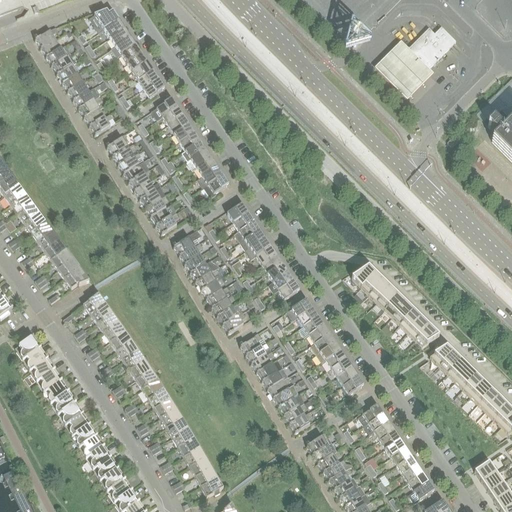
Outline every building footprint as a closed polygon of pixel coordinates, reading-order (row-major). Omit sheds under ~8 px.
[(93,18),(103,32),(118,22),(112,14),(108,16),(106,13),(94,18),(93,18)] [(103,32),(108,41),(124,30),(121,26),(119,21),(118,21),(118,22),(103,32)] [(124,30),(108,41),(114,49),(129,39),(126,35),(125,30),(124,30)] [(433,76),(428,71),(455,44),(441,30),(434,37),(428,31),(408,51),(400,44),(386,58),(373,70),(406,103),(418,91),(433,76)] [(39,52),(55,42),(52,37),(57,34),(56,31),(50,33),(49,33),(34,43),(34,44),(35,43),(40,51),(39,52)] [(82,37),(78,40),(82,46),(86,44),(82,37)] [(114,49),(120,58),(135,47),(132,43),(130,38),(130,39),(129,39),(114,49)] [(61,51),(55,42),(39,52),(41,52),(46,60),(45,61),(61,51)] [(84,55),(77,45),(74,47),(80,57),(84,55)] [(89,47),(85,50),(92,60),(95,58),(89,47)] [(120,58),(125,66),(131,74),(146,64),(143,60),(142,55),(141,55),(141,56),(138,52),(136,47),(135,47),(120,58)] [(50,69),(66,60),(61,51),(45,61),(46,60),(51,68),(50,69)] [(55,78),(56,78),(71,68),(75,66),(71,62),(69,58),(66,60),(50,69),(50,70),(52,69),(57,77),(55,78)] [(90,65),(86,59),(82,62),(86,68),(90,65)] [(137,83),(152,73),(149,69),(147,63),(147,64),(146,64),(131,74),(137,83)] [(100,64),(96,67),(103,77),(107,75),(100,64)] [(71,68),(56,78),(57,78),(62,86),(61,86),(61,87),(77,77),(71,68)] [(143,91),(158,81),(155,77),(153,72),(152,72),(153,72),(152,73),(137,83),(143,91)] [(102,83),(98,76),(94,79),(98,85),(102,83)] [(66,95),(82,86),(77,77),(61,87),(62,86),(67,94),(66,95)] [(149,101),(164,91),(161,86),(159,80),(158,81),(143,91),(149,101)] [(111,81),(107,84),(114,94),(118,92),(111,81)] [(82,86),(66,95),(67,96),(68,95),(73,103),(72,104),(88,94),(82,86)] [(77,112),(77,113),(93,103),(88,94),(72,104),(73,104),(78,112),(77,112)] [(123,98),(119,101),(126,111),(129,108),(123,98)] [(82,121),(83,121),(98,112),(96,107),(101,104),(98,99),(93,103),(77,113),(79,112),(84,120),(82,121)] [(161,119),(176,109),(171,101),(156,111),(161,119)] [(161,119),(167,128),(182,118),(179,114),(177,108),(177,109),(176,109),(161,119)] [(120,110),(117,112),(122,120),(125,118),(120,110)] [(98,112),(83,121),(83,122),(84,121),(89,129),(88,130),(104,120),(98,112)] [(94,139),(103,133),(109,129),(107,124),(112,121),(109,117),(104,120),(88,130),(89,130),(94,138),(93,138),(94,139)] [(183,117),(182,118),(167,128),(173,136),(188,126),(185,122),(183,117)] [(511,122),(502,132),(492,122),(487,128),(497,138),(491,144),(511,164),(511,122)] [(173,136),(178,145),(193,135),(191,131),(189,125),(188,126),(173,136)] [(141,126),(137,129),(144,139),(148,136),(141,126)] [(194,134),(193,135),(178,145),(184,153),(199,143),(196,139),(194,134)] [(111,160),(127,150),(124,145),(128,143),(124,137),(120,140),(121,141),(105,151),(106,152),(107,151),(112,159),(111,160)] [(447,145),(451,149),(456,143),(452,139),(447,145)] [(142,141),(138,144),(144,152),(147,149),(142,141)] [(184,153),(190,162),(205,152),(202,148),(200,142),(200,143),(199,143),(184,153)] [(153,143),(149,146),(156,156),(160,153),(153,143)] [(127,150),(111,160),(113,160),(118,168),(116,168),(117,169),(132,159),(130,154),(135,151),(132,147),(127,150)] [(147,149),(144,152),(149,160),(153,158),(147,149)] [(205,152),(190,162),(195,170),(210,160),(208,156),(206,151),(205,151),(205,152)] [(122,177),(138,167),(135,163),(141,160),(138,155),(132,159),(117,169),(118,168),(123,176),(122,177)] [(195,170),(201,179),(216,169),(213,165),(211,159),(211,160),(210,160),(195,170)] [(167,165),(164,168),(169,176),(176,172),(170,163),(167,165)] [(138,168),(138,167),(122,177),(122,178),(123,177),(128,185),(127,186),(143,176),(140,172),(146,168),(143,164),(138,168)] [(155,169),(161,177),(164,175),(159,167),(155,169)] [(217,168),(216,169),(201,179),(202,181),(198,184),(202,190),(222,177),(219,173),(217,168)] [(0,172),(0,186),(11,178),(5,169),(0,172)] [(146,180),(143,176),(127,186),(128,186),(129,186),(134,194),(133,194),(133,195),(149,185),(146,180)] [(209,199),(228,187),(225,182),(223,176),(222,176),(222,177),(202,190),(203,192),(204,191),(209,199)] [(11,178),(0,186),(0,194),(3,199),(18,187),(11,178)] [(184,190),(179,182),(175,184),(181,193),(184,190)] [(138,203),(154,193),(149,185),(133,195),(134,194),(139,202),(138,203)] [(3,199),(9,208),(25,197),(18,187),(3,199)] [(159,190),(154,193),(138,203),(138,204),(140,203),(145,211),(143,212),(144,212),(159,202),(165,199),(159,190)] [(187,194),(183,196),(190,207),(194,204),(187,194)] [(25,197),(9,208),(16,217),(32,206),(25,197)] [(165,199),(159,202),(144,212),(145,211),(150,220),(149,220),(149,221),(165,211),(162,206),(168,203),(165,199)] [(16,217),(23,226),(38,215),(32,206),(16,217)] [(232,225),(247,215),(241,207),(226,217),(232,225)] [(154,229),(170,219),(165,211),(149,221),(150,220),(155,228),(154,229)] [(232,225),(238,233),(253,223),(250,219),(248,214),(247,214),(248,214),(247,215),(232,225)] [(38,215),(23,226),(30,236),(45,224),(38,215)] [(176,216),(170,219),(154,229),(155,230),(156,229),(161,237),(160,238),(176,228),(173,224),(178,220),(176,216)] [(233,236),(239,245),(258,232),(256,228),(254,222),(253,223),(238,233),(233,236)] [(30,236),(36,245),(52,233),(45,224),(30,236)] [(259,231),(258,232),(239,245),(244,253),(264,240),(261,236),(259,231)] [(212,232),(208,234),(215,245),(219,242),(212,232)] [(43,254),(59,243),(52,233),(36,245),(43,254)] [(178,259),(194,249),(191,245),(194,242),(193,241),(190,237),(186,239),(187,241),(172,250),(172,251),(174,250),(179,258),(178,259)] [(250,262),(255,259),(270,249),(267,245),(265,239),(265,240),(264,240),(244,253),(250,262)] [(7,247),(12,254),(13,254),(13,253),(13,254),(12,253),(19,249),(14,242),(8,247),(7,247),(8,246),(7,247)] [(43,254),(50,263),(65,252),(59,243),(43,254)] [(194,250),(194,249),(178,259),(178,260),(179,259),(184,267),(183,268),(199,258),(196,254),(202,250),(199,246),(194,250)] [(270,248),(270,249),(255,259),(260,267),(275,257),(273,253),(271,248),(270,248)] [(223,249),(220,251),(226,261),(230,259),(223,249)] [(72,261),(65,252),(50,263),(57,273),(72,261)] [(260,267),(266,276),(281,266),(278,262),(276,256),(276,257),(275,257),(260,267)] [(188,276),(189,277),(204,267),(199,258),(183,268),(185,268),(190,276),(188,276)] [(21,265),(26,272),(32,267),(28,261),(21,265)] [(57,273),(63,282),(79,271),(72,261),(57,273)] [(194,285),(215,272),(219,270),(210,263),(204,267),(189,277),(190,276),(195,284),(194,285)] [(282,265),(281,266),(266,276),(272,284),(287,274),(284,270),(282,265)] [(235,266),(231,268),(238,278),(242,276),(235,266)] [(368,270),(351,281),(361,291),(374,277),(368,270)] [(79,271),(63,282),(71,292),(78,287),(78,288),(89,284),(79,271)] [(199,294),(220,281),(215,272),(194,285),(194,286),(195,285),(200,293),(199,294)] [(277,292),(277,293),(292,283),(290,279),(288,273),(287,273),(287,274),(272,284),(272,285),(268,288),(273,295),(277,292)] [(374,277),(361,291),(368,298),(382,284),(374,277)] [(34,284),(39,291),(40,291),(40,290),(39,291),(39,290),(46,286),(41,279),(35,284),(34,284),(35,283),(34,284)] [(220,281),(199,294),(200,294),(201,293),(206,302),(205,302),(205,303),(221,293),(218,288),(223,285),(223,284),(225,283),(223,279),(220,281)] [(293,282),(292,283),(277,293),(284,302),(299,292),(295,287),(293,282)] [(246,283),(242,285),(249,295),(253,293),(246,283)] [(382,284),(368,298),(376,306),(390,292),(382,284)] [(226,289),(221,293),(205,303),(206,302),(211,310),(210,311),(231,298),(226,289)] [(390,292),(376,306),(384,313),(397,299),(390,292)] [(82,308),(89,318),(105,306),(98,297),(94,299),(89,303),(82,308)] [(51,306),(59,300),(59,299),(59,300),(57,301),(55,298),(48,303),(48,302),(51,306)] [(216,320),(231,310),(229,306),(234,302),(231,298),(210,311),(210,312),(212,311),(217,319),(215,320),(216,320)] [(257,299),(254,302),(260,312),(264,310),(257,299)] [(397,299),(384,313),(391,321),(405,307),(397,299)] [(0,302),(0,319),(12,311),(12,310),(9,312),(6,307),(8,305),(4,300),(0,302)] [(290,312),(296,320),(311,310),(305,302),(290,312)] [(112,316),(105,306),(89,318),(96,327),(112,316)] [(221,328),(221,329),(242,315),(237,307),(231,310),(216,320),(217,319),(222,328),(221,328)] [(405,307),(391,321),(399,329),(413,315),(405,307)] [(302,329),(317,319),(314,315),(312,309),(311,310),(312,310),(311,310),(296,320),(302,329)] [(255,320),(259,317),(256,311),(251,314),(255,320)] [(245,320),(242,315),(221,329),(222,328),(227,336),(226,337),(227,338),(242,328),(239,323),(245,320)] [(413,315),(399,329),(407,336),(421,322),(413,315)] [(62,323),(65,327),(66,326),(65,326),(72,321),(69,318),(71,316),(72,317),(71,316),(62,323)] [(112,316),(96,327),(103,336),(118,325),(112,316)] [(303,340),(307,337),(322,327),(320,323),(318,318),(317,318),(317,319),(302,329),(297,332),(303,340)] [(421,322),(407,336),(414,344),(428,330),(421,322)] [(125,334),(118,325),(103,336),(109,345),(125,334)] [(313,346),(328,336),(325,332),(323,326),(323,327),(322,327),(307,337),(313,346)] [(276,327),(272,330),(279,340),(283,338),(276,327)] [(428,330),(414,344),(422,351),(438,340),(428,330)] [(73,338),(79,345),(79,344),(79,345),(78,344),(85,340),(80,333),(74,338),(74,337),(73,338)] [(116,355),(131,344),(125,334),(109,345),(116,355)] [(315,357),(334,344),(331,340),(329,335),(328,336),(313,346),(309,349),(315,357)] [(244,359),(260,349),(257,344),(261,342),(257,336),(253,338),(254,340),(239,350),(240,350),(245,358),(244,359)] [(14,351),(17,355),(22,362),(21,362),(22,363),(40,349),(37,351),(34,346),(37,345),(33,338),(14,351)] [(324,363),(339,353),(337,349),(335,343),(334,344),(315,357),(320,365),(324,363)] [(138,353),(131,344),(116,355),(122,364),(138,353)] [(287,344),(284,347),(290,357),(294,354),(287,344)] [(260,349),(244,359),(246,358),(251,366),(249,367),(250,367),(265,358),(263,353),(268,350),(266,346),(260,349)] [(41,350),(40,349),(22,363),(29,373),(29,374),(47,360),(44,362),(41,357),(44,356),(40,350),(41,350)] [(446,350),(429,361),(438,370),(452,356),(446,350)] [(86,356),(91,363),(92,363),(91,363),(98,358),(94,351),(87,356),(86,356)] [(330,371),(345,361),(342,357),(340,352),(339,353),(324,363),(330,371)] [(144,363),(138,353),(122,364),(128,374),(144,363)] [(255,376),(271,366),(268,362),(274,359),(271,354),(265,358),(250,367),(250,368),(251,367),(256,375),(255,376)] [(452,356),(438,370),(446,378),(460,364),(452,356)] [(29,374),(31,376),(36,384),(36,385),(54,371),(52,373),(48,368),(51,366),(47,361),(48,361),(47,360),(29,374)] [(346,361),(345,361),(330,371),(335,380),(351,370),(348,366),(346,360),(346,361)] [(299,361),(295,364),(302,374),(306,371),(299,361)] [(151,373),(144,363),(128,374),(135,383),(151,373)] [(271,367),(271,366),(255,376),(256,376),(261,384),(260,384),(260,385),(276,375),(282,371),(277,363),(271,367)] [(460,364),(446,378),(454,385),(468,371),(460,364)] [(335,380),(341,388),(356,378),(354,374),(352,369),(351,369),(351,370),(335,380)] [(99,374),(104,382),(105,382),(105,381),(104,382),(104,381),(111,377),(106,370),(100,375),(99,374),(100,374),(99,374)] [(55,372),(54,371),(36,385),(43,395),(43,396),(61,382),(58,384),(55,379),(58,377),(54,372),(55,372)] [(468,371),(454,385),(461,393),(475,379),(468,371)] [(141,393),(157,382),(151,373),(135,383),(141,393)] [(276,375),(260,385),(261,385),(262,384),(267,392),(266,393),(287,380),(286,381),(283,377),(279,379),(276,375)] [(357,378),(356,378),(341,388),(348,398),(363,388),(359,383),(358,377),(357,378)] [(310,378),(306,381),(313,391),(317,388),(310,378)] [(475,379),(461,393),(469,401),(483,386),(475,379)] [(293,389),(287,380),(266,393),(266,394),(267,393),(272,401),(271,402),(294,388),(293,388),(293,389)] [(50,406),(50,407),(68,393),(66,395),(62,390),(65,388),(61,383),(62,383),(61,382),(43,396),(50,406)] [(163,392),(157,382),(141,393),(147,402),(163,392)] [(483,386),(469,401),(477,408),(491,394),(483,386)] [(294,388),(271,402),(273,402),(278,410),(276,410),(277,411),(298,398),(296,393),(294,388)] [(112,393),(117,401),(117,400),(123,396),(119,389),(112,393)] [(153,412),(169,401),(163,392),(147,402),(153,412)] [(69,394),(68,393),(50,407),(57,417),(57,418),(76,404),(75,404),(73,406),(69,401),(72,399),(68,394),(69,394)] [(491,394),(477,408),(484,416),(498,402),(491,394)] [(321,395),(318,398),(324,408),(328,405),(321,395)] [(298,398),(277,411),(278,410),(283,418),(282,419),(303,406),(299,397),(298,398)] [(303,406),(282,419),(282,420),(283,419),(289,427),(287,428),(288,428),(303,418),(300,413),(317,403),(315,399),(304,406),(303,406)] [(176,411),(169,401),(153,412),(159,421),(176,411)] [(498,402),(484,416),(492,423),(506,409),(498,402)] [(57,418),(64,427),(64,428),(64,429),(83,415),(82,415),(80,417),(77,412),(79,411),(75,405),(76,405),(76,404),(57,418)] [(124,412),(129,420),(129,419),(136,414),(131,408),(124,412),(125,412),(124,412)] [(367,426),(382,416),(376,408),(361,418),(367,426)] [(511,415),(506,409),(492,423),(500,431),(511,418),(511,415)] [(165,431),(182,421),(176,411),(159,421),(165,431)] [(83,416),(83,415),(64,429),(71,439),(71,440),(90,426),(89,426),(87,428),(84,423),(86,421),(82,416),(83,416)] [(309,415),(303,418),(288,428),(289,427),(294,436),(293,436),(293,437),(309,427),(306,422),(311,419),(309,415)] [(382,416),(367,426),(372,435),(387,424),(385,420),(383,415),(382,415),(382,416)] [(511,418),(500,431),(507,438),(511,434),(511,418)] [(188,431),(182,421),(165,431),(171,441),(188,431)] [(378,443),(393,433),(390,429),(388,424),(387,424),(372,435),(378,443)] [(90,427),(90,426),(71,440),(78,450),(78,451),(97,437),(96,437),(94,439),(91,434),(93,432),(89,427),(90,427)] [(136,431),(141,438),(148,433),(143,427),(136,431),(137,431),(137,430),(136,431)] [(188,431),(171,441),(177,451),(194,441),(188,431)] [(393,433),(378,443),(384,452),(399,441),(396,437),(394,432),(394,433),(393,433)] [(347,433),(343,435),(350,446),(354,443),(347,433)] [(311,458),(327,448),(324,444),(327,441),(323,435),(319,438),(320,440),(305,449),(306,450),(307,449),(312,457),(311,458)] [(78,451),(80,453),(85,461),(104,448),(101,450),(98,445),(100,443),(96,438),(97,438),(97,437),(78,451)] [(199,451),(194,441),(177,451),(183,460),(199,451)] [(399,441),(384,452),(389,460),(404,450),(402,446),(400,441),(399,441)] [(148,450),(152,458),(153,457),(152,457),(159,453),(155,446),(148,450)] [(330,446),(327,448),(311,458),(312,458),(317,466),(316,467),(332,457),(336,455),(330,446)] [(104,449),(104,448),(85,461),(92,472),(111,459),(108,461),(105,456),(107,454),(103,449),(104,449)] [(405,450),(404,450),(389,460),(395,468),(410,458),(407,454),(406,449),(405,449),(405,450)] [(358,450),(354,452),(361,463),(365,460),(358,450)] [(199,451),(183,460),(189,470),(205,461),(199,451)] [(321,475),(322,475),(337,465),(335,461),(340,458),(337,454),(336,455),(332,457),(316,467),(318,466),(323,474),(321,475)] [(411,458),(410,458),(395,468),(401,477),(416,467),(413,463),(411,458)] [(92,472),(94,475),(99,483),(99,484),(118,470),(115,472),(112,467),(114,465),(110,460),(111,460),(111,459),(92,472)] [(211,470),(205,461),(189,470),(194,480),(211,470)] [(342,462),(337,465),(322,475),(322,476),(323,475),(328,483),(327,484),(348,471),(352,469),(351,467),(346,467),(342,462)] [(488,464),(473,474),(480,485),(495,475),(488,464)] [(159,469),(164,477),(165,477),(164,476),(164,477),(164,476),(171,472),(167,465),(160,469),(159,469)] [(416,466),(416,467),(401,477),(406,485),(421,475),(419,471),(417,466),(416,466)] [(369,467),(366,469),(372,480),(376,477),(369,467)] [(118,471),(118,470),(99,484),(107,494),(106,494),(106,495),(125,481),(122,483),(119,478),(121,476),(118,471)] [(194,480),(200,490),(217,480),(211,470),(194,480)] [(34,511),(14,471),(4,476),(21,511),(34,511)] [(332,493),(348,483),(345,478),(350,475),(348,471),(327,484),(328,484),(333,492),(332,492),(332,493)] [(422,475),(421,475),(406,485),(412,494),(427,484),(424,480),(423,474),(422,475)] [(495,475),(480,485),(487,495),(501,485),(495,475)] [(223,491),(217,480),(200,490),(206,500),(223,491)] [(106,495),(108,497),(114,505),(113,505),(132,492),(129,494),(126,489),(128,487),(125,482),(125,481),(106,495)] [(352,481),(348,483),(332,493),(333,493),(334,492),(339,500),(338,501),(354,491),(357,489),(352,481)] [(412,494),(418,503),(434,493),(430,488),(428,483),(427,484),(412,494)] [(381,484),(377,486),(384,496),(388,494),(381,484)] [(171,488),(175,496),(176,496),(175,496),(182,492),(178,485),(171,489),(171,488)] [(501,485),(487,495),(494,505),(508,495),(501,485)] [(359,488),(357,489),(354,491),(338,501),(338,502),(339,501),(344,509),(343,510),(359,500),(356,496),(362,492),(359,488)] [(132,493),(132,492),(113,505),(117,511),(126,511),(139,503),(136,505),(133,500),(136,498),(132,493)] [(511,500),(508,495),(494,505),(498,511),(503,511),(511,506),(511,500)] [(359,511),(364,509),(362,504),(367,501),(365,497),(359,500),(343,510),(345,510),(346,511),(359,511)] [(388,503),(394,511),(397,511),(399,511),(392,501),(388,503)] [(126,511),(140,511),(143,509),(139,504),(139,503),(126,511)] [(427,511),(444,511),(441,503),(427,511)]
